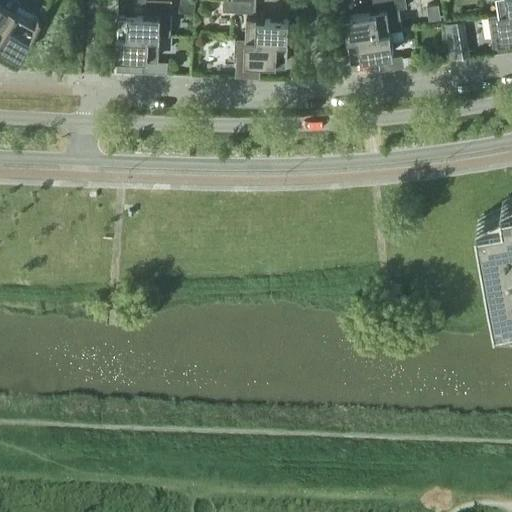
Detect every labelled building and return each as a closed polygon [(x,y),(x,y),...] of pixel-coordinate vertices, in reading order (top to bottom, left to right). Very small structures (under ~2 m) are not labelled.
[(18,0),(0,0),(0,30),(13,10),(19,0),(18,0)] [(119,9),(118,31),(160,33),(160,32),(173,32),(173,0),(149,0),(149,11),(119,9)] [(256,0),(223,0),(223,9),(256,10),(256,0)] [(345,13),(349,35),(390,29),(390,28),(404,26),(400,5),(409,3),(408,0),(378,0),(380,8),(345,13)] [(511,0),(497,0),(499,12),(511,9),(511,0)] [(511,9),(499,12),(499,13),(488,14),(494,52),(511,49),(511,9)] [(32,21),(13,10),(0,30),(0,44),(18,54),(25,39),(38,15),(36,14),(32,21)] [(239,36),(289,39),(290,17),(247,15),(246,34),(239,34),(239,36)] [(390,29),(349,35),(352,57),(394,50),(390,29)] [(118,31),(117,53),(159,55),(160,33),(118,31)] [(262,74),(263,59),(288,60),(289,39),(239,36),(238,51),(240,51),(239,73),(262,74)] [(405,65),(403,53),(379,57),(380,69),(405,65)] [(167,72),(167,71),(168,60),(143,59),(143,71),(167,72)] [(511,200),(504,202),(504,201),(502,201),(505,215),(479,220),(479,219),(478,219),(497,318),(498,318),(498,317),(511,314),(511,200)]
